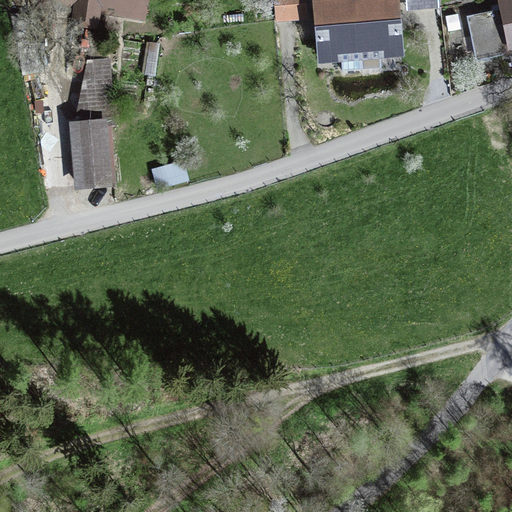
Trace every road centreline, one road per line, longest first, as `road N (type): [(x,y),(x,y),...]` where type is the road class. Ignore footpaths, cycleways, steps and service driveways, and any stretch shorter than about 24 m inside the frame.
road 1 (residential): [(511,87),(245,179),(0,244)]
road 2 (track): [(0,474),(63,445),(317,383)]
road 3 (unclassified): [(346,511),(437,427),(511,333)]
road 4 (track): [(317,383),(467,344),(497,352),(511,376)]
road 5 (track): [(147,511),(317,383)]
